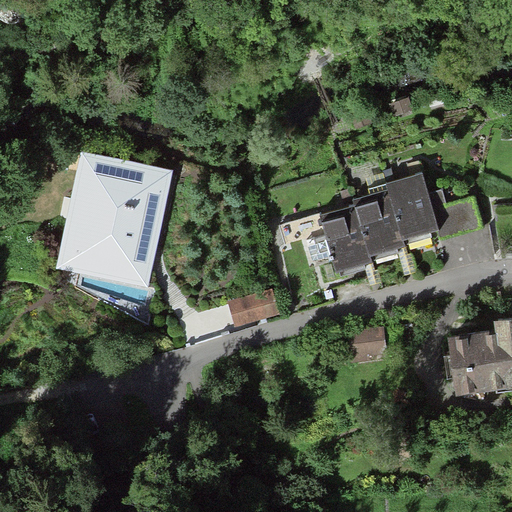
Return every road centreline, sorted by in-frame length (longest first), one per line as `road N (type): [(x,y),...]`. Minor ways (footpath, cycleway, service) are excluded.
road 1 (residential): [(511,269),(471,273),(100,373)]
road 2 (track): [(0,56),(190,0)]
